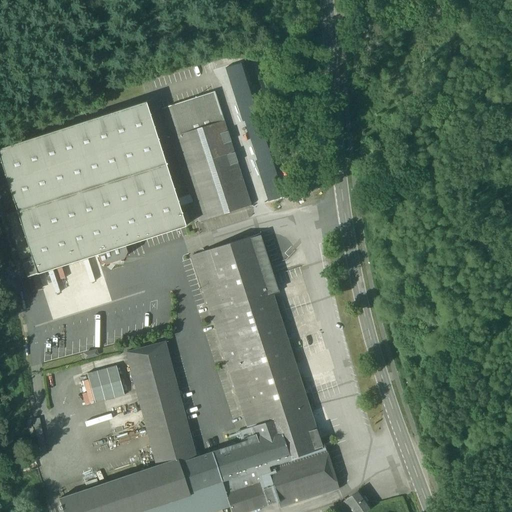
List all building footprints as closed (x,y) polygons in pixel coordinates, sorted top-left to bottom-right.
[(240,63),(225,69),(242,122),(244,121),(257,161),(255,162),(267,202),(283,197),(240,63)] [(163,108),(172,138),(223,121),(214,92),(163,108)] [(0,160),(17,212),(32,261),(37,275),(97,255),(99,261),(106,264),(123,259),(126,252),(124,246),(185,227),(145,103),(0,149),(0,160)] [(172,138),(182,169),(233,152),(223,121),(172,138)] [(250,206),(233,152),(182,169),(199,222),(250,206)] [(179,205),(191,201),(189,194),(176,198),(179,205)] [(7,215),(22,264),(32,261),(17,212),(7,215)] [(279,430),(289,461),(322,449),(273,294),(278,292),(260,233),(204,250),(194,253),(209,302),(247,428),(251,439),(279,430)] [(27,278),(37,275),(32,261),(22,264),(27,278)] [(124,353),(157,466),(177,459),(178,462),(197,456),(163,341),(124,353)] [(118,365),(84,372),(90,402),(124,396),(118,365)] [(227,435),(230,446),(251,439),(247,428),(227,435)] [(197,456),(178,462),(188,492),(256,471),(267,467),(289,461),(279,430),(251,439),(230,446),(197,456)] [(327,447),(322,449),(289,461),(267,467),(277,502),(279,507),(337,489),(334,481),(327,458),(331,457),(327,447)] [(144,511),(190,497),(188,492),(178,462),(177,459),(157,466),(59,498),(63,511),(144,511)] [(267,467),(256,471),(259,482),(225,493),(229,506),(230,511),(246,511),(277,502),(267,467)] [(210,511),(229,506),(225,493),(259,482),(256,471),(188,492),(190,497),(144,511),(210,511)] [(358,490),(343,501),(344,502),(350,510),(351,511),(366,511),(371,509),(366,502),(367,501),(364,496),(363,497),(358,490)] [(347,511),(350,510),(344,502),(340,505),(343,509),(339,511),(347,511)]
